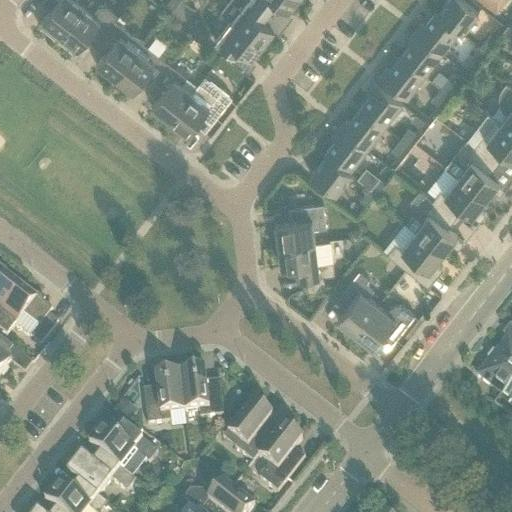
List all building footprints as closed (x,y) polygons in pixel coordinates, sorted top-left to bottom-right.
[(53,7),(38,26),(56,40),(83,6),(74,0),(43,0),(53,7)] [(169,0),(164,8),(170,13),(180,0),(169,0)] [(183,25),(195,10),(182,0),(180,0),(170,13),(169,14),(183,25)] [(253,0),(229,0),(221,12),(231,20),(263,45),(274,30),(262,21),(269,12),(253,0)] [(297,0),(253,0),(269,12),(276,3),(288,12),(297,0)] [(479,13),(469,6),(462,0),(448,0),(438,13),(436,11),(434,14),(459,33),(460,33),(462,34),(479,13)] [(480,0),(496,12),(505,0),(480,0)] [(83,6),(56,40),(74,54),(89,35),(98,43),(115,21),(118,16),(105,6),(97,7),(96,8),(92,13),(83,6)] [(442,56),(459,33),(434,14),(425,26),(421,23),(413,33),(442,56)] [(251,59),(263,45),(231,20),(214,41),(234,57),(239,50),(251,59)] [(107,50),(97,64),(115,78),(145,40),(141,37),(132,34),(115,21),(98,43),(107,50)] [(511,30),(507,26),(502,33),(511,41),(511,30)] [(424,78),(442,56),(413,33),(407,41),(411,44),(399,58),(424,78)] [(487,52),(496,39),(489,34),(480,47),(487,52)] [(142,44),(146,39),(145,39),(145,40),(115,78),(133,92),(143,78),(153,86),(169,65),(142,44)] [(477,64),(487,52),(480,47),(471,59),(477,64)] [(407,100),(424,78),(399,58),(389,71),(386,68),(379,78),(407,100)] [(182,84),(186,78),(169,65),(153,86),(162,93),(152,106),(170,121),(192,92),(182,84)] [(232,98),(216,85),(205,76),(193,92),(192,92),(170,121),(188,135),(198,121),(208,129),(232,98)] [(447,94),(456,81),(449,76),(440,88),(447,94)] [(403,105),(391,95),(375,83),(367,92),(371,95),(361,107),(386,127),(403,105)] [(511,88),(505,83),(502,88),(500,92),(499,97),(499,102),(501,106),(505,110),(508,113),(500,123),(511,132),(511,88)] [(437,106),(447,94),(440,88),(430,100),(437,106)] [(368,149),(386,127),(361,107),(349,122),(346,120),(340,127),(368,149)] [(482,138),(474,147),(497,165),(504,155),(511,161),(511,132),(500,123),(486,141),(482,138)] [(351,171),(368,149),(340,127),(332,138),(335,140),(326,152),(353,173),(353,172),(351,171)] [(406,145),(416,133),(409,127),(400,140),(406,145)] [(397,157),(406,145),(400,140),(390,152),(397,157)] [(497,165),(469,143),(467,141),(460,150),(458,153),(458,157),(459,161),(460,164),(465,167),(457,177),(486,199),(492,190),(499,195),(498,196),(499,197),(507,188),(505,187),(505,188),(498,183),(499,182),(489,174),(497,165)] [(336,195),(353,173),(326,152),(324,154),(326,156),(311,176),(336,195)] [(285,190),(299,188),(297,175),(283,177),(285,190)] [(376,194),(385,182),(379,177),(369,189),(376,194)] [(478,208),(486,199),(457,177),(444,194),(440,191),(432,201),(455,219),(462,209),(472,217),(472,216),(479,221),(478,222),(479,223),(486,214),(485,213),(478,208)] [(366,206),(376,194),(369,189),(359,201),(366,206)] [(432,201),(418,191),(410,201),(409,203),(409,204),(409,206),(409,208),(409,209),(410,211),(411,212),(412,213),(423,221),(415,231),(443,253),(450,245),(456,250),(457,251),(464,242),(463,241),(462,242),(456,237),(457,236),(447,228),(455,219),(432,201)] [(296,222),(276,224),(279,247),(315,242),(313,230),(326,228),(325,218),(323,204),(294,208),(296,222)] [(435,263),(443,253),(415,231),(401,249),(396,245),(387,255),(416,278),(424,268),(429,272),(429,271),(436,276),(435,277),(436,278),(443,269),(442,268),(435,263)] [(298,280),(334,276),(330,241),(315,243),(315,242),(279,247),(281,269),(296,268),(298,280)] [(0,269),(0,311),(21,284),(5,271),(4,272),(0,269)] [(364,284),(368,279),(359,272),(342,294),(352,301),(337,320),(355,334),(378,305),(367,296),(372,290),(364,284)] [(21,284),(0,311),(0,330),(7,336),(16,325),(31,337),(41,345),(59,322),(49,315),(53,310),(37,298),(38,297),(21,284)] [(392,307),(387,312),(378,305),(355,334),(373,348),(388,330),(397,337),(415,315),(401,305),(396,305),(392,307)] [(13,348),(0,337),(0,374),(10,361),(6,358),(13,348)] [(511,341),(507,338),(477,377),(502,396),(494,405),(511,419),(511,341)] [(204,370),(200,370),(200,368),(193,369),(193,371),(180,373),(185,413),(199,411),(200,419),(223,416),(220,387),(206,388),(204,370)] [(180,373),(166,374),(166,372),(159,373),(159,375),(155,376),(157,394),(144,396),(147,425),(171,422),(170,414),(185,413),(180,373)] [(265,408),(263,410),(252,401),(228,433),(240,442),(235,448),(253,463),(258,456),(271,440),(271,439),(261,431),(272,417),(269,414),(271,412),(265,408)] [(129,422),(135,414),(122,404),(116,412),(129,422)] [(295,431),(294,433),(282,425),(271,439),(271,440),(258,456),(270,465),(259,479),(278,493),(301,463),(291,455),(302,440),(299,438),(301,436),(295,431)] [(104,427),(90,445),(135,481),(136,481),(133,479),(147,462),(149,464),(158,452),(128,429),(120,439),(116,436),(104,427)] [(127,492),(135,481),(89,445),(89,446),(105,458),(97,468),(82,455),(67,473),(107,505),(107,504),(98,497),(111,480),(127,492)] [(93,511),(101,511),(107,505),(67,473),(67,474),(83,486),(75,496),(60,483),(45,502),(58,511),(86,511),(89,508),(93,511)] [(250,511),(255,507),(223,482),(214,494),(209,491),(190,492),(184,500),(198,511),(250,511)] [(198,511),(184,500),(183,500),(198,511)] [(58,511),(45,502),(56,511),(37,511),(58,511)]
